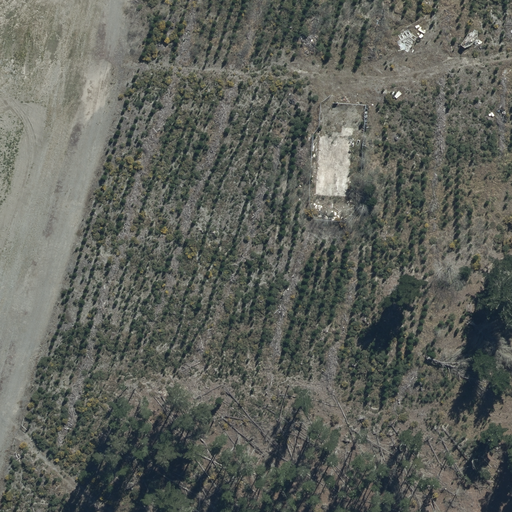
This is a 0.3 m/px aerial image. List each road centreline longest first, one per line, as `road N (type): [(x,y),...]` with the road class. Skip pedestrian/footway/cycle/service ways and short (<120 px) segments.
road 1 (track): [(126,0),(121,52),(0,427)]
road 2 (track): [(2,419),(109,511)]
